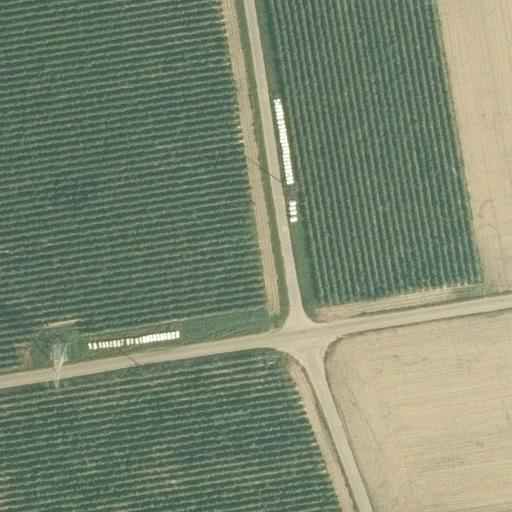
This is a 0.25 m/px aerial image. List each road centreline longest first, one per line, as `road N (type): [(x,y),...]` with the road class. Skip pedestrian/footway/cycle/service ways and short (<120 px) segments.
road 1 (track): [(301,334),(250,0)]
road 2 (track): [(0,382),(301,334)]
road 3 (track): [(301,334),(511,301)]
road 4 (track): [(301,334),(366,511)]
